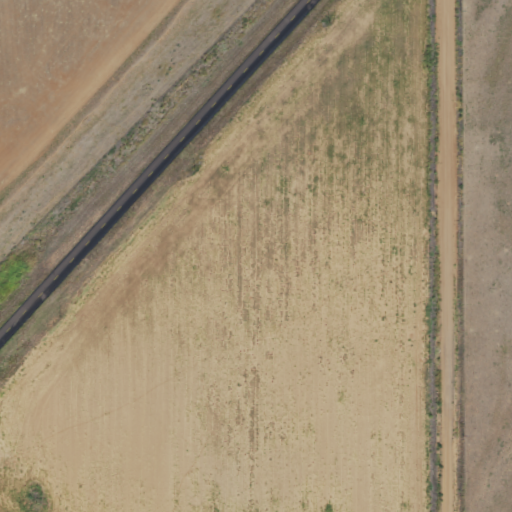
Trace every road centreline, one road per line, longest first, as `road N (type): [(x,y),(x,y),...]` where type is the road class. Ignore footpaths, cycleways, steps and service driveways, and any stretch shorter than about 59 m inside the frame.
road 1 (residential): [(450,511),(448,0)]
road 2 (secondary): [(0,342),(316,0)]
